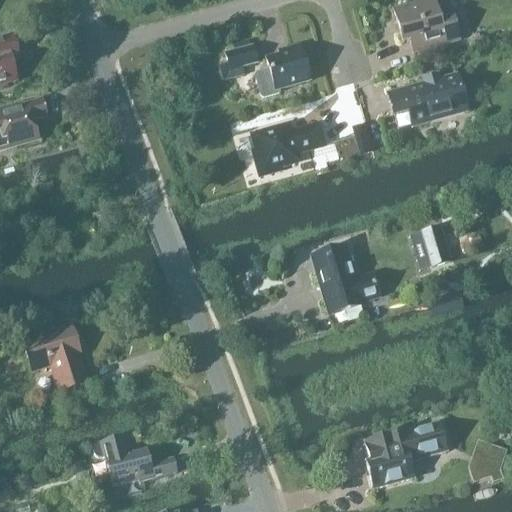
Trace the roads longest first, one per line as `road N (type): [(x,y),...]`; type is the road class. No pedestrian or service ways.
road 1 (residential): [(266,511),(156,217)]
road 2 (residential): [(94,49),(273,0)]
road 3 (residential): [(94,49),(156,217)]
